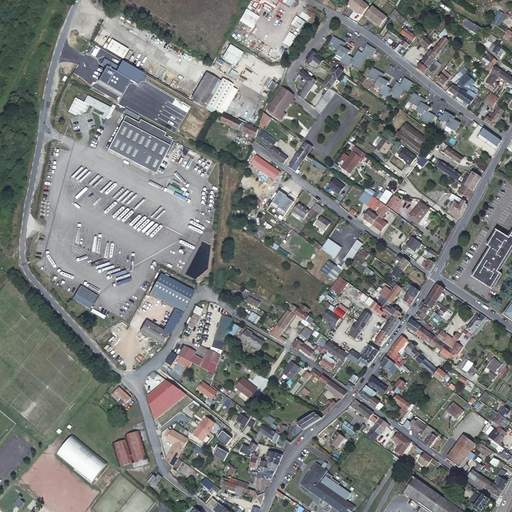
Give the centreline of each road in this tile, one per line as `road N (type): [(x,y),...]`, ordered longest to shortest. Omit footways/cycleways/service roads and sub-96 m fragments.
road 1 (unclassified): [(78,0),(47,92),(20,262),(133,382)]
road 2 (residential): [(133,382),(198,297),(214,299),(352,394)]
road 3 (residential): [(250,145),(433,277)]
road 4 (residential): [(505,138),(334,15)]
road 5 (residential): [(352,394),(504,504)]
road 6 (residential): [(433,277),(505,138)]
road 7 (residential): [(133,382),(165,474),(209,511)]
road 8 (residential): [(352,394),(433,277)]
road 9 (residential): [(334,15),(289,73),(300,102),(318,116)]
